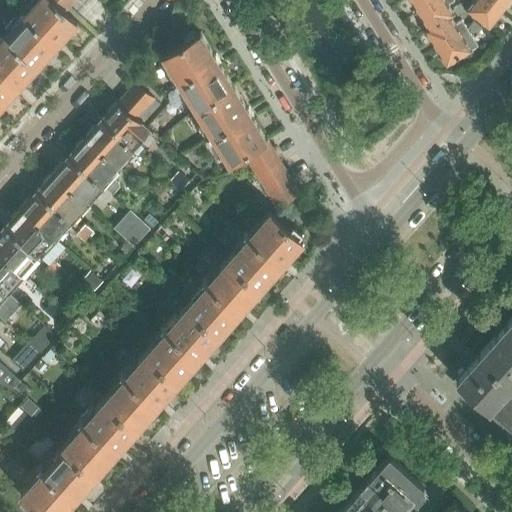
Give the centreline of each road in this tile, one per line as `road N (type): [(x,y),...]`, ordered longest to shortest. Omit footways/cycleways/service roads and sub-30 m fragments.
road 1 (tertiary): [(383,238),(142,511)]
road 2 (residential): [(153,0),(0,170)]
road 3 (residential): [(233,0),(348,186)]
road 4 (tertiary): [(375,359),(511,202)]
road 5 (tertiary): [(236,511),(375,359)]
road 6 (residential): [(511,490),(375,359)]
road 7 (residential): [(430,113),(360,0)]
road 8 (tertiary): [(464,139),(383,238)]
